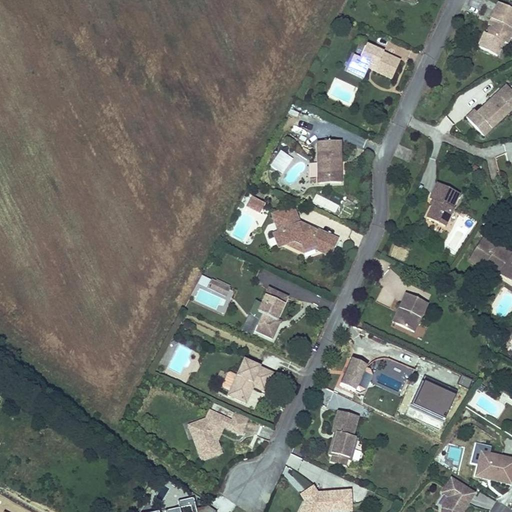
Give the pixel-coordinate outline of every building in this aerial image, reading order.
[(495,26),(492,33),(489,40),(485,38),(477,53),(497,61),(504,47),(507,49),(511,38),(511,33),(511,29),(511,15),(498,9),(491,25),(495,26)] [(360,46),(354,60),(361,63),(367,49),(360,46)] [(361,63),(354,60),(349,71),(366,79),(371,68),(377,71),(375,74),(393,82),(401,63),(367,49),(361,63)] [(366,79),(349,71),(347,75),(365,83),(366,79)] [(465,124),(475,136),(483,128),(490,136),(511,115),(511,100),(505,94),(476,121),(473,117),(465,124)] [(483,128),(475,136),(482,143),(490,136),(483,128)] [(317,186),(343,185),(342,146),(316,146),(317,186)] [(294,163),(281,153),(270,168),(283,177),(294,163)] [(428,220),(446,229),(459,199),(437,189),(430,202),(435,204),(428,220)] [(265,207),(251,200),(247,209),(260,216),(265,207)] [(304,248),(305,254),(308,254),(317,251),(332,258),(338,242),(316,232),(311,232),(302,228),(297,215),(290,212),(275,217),(281,235),(276,238),(280,250),(289,247),(295,245),(304,248)] [(489,258),(494,249),(483,243),(477,253),(489,258)] [(289,247),(305,254),(304,248),(295,245),(289,247)] [(511,261),(510,260),(494,249),(489,258),(477,253),(468,267),(481,276),(484,273),(508,287),(511,282),(511,261)] [(226,296),(229,287),(212,282),(209,291),(226,296)] [(263,322),(258,334),(276,341),(282,330),(278,327),(280,322),(289,302),(272,293),(260,321),(263,322)] [(399,311),(402,312),(395,327),(414,335),(426,308),(405,297),(399,311)] [(251,330),(258,334),(263,322),(260,321),(256,320),(251,330)] [(402,392),(410,369),(378,358),(370,381),(402,392)] [(248,407),(253,397),(249,394),(251,388),(256,391),(266,395),(274,378),(246,365),(230,400),(248,407)] [(342,390),(357,397),(368,371),(353,365),(342,390)] [(405,412),(439,428),(454,397),(419,381),(405,412)] [(324,452),(325,452),(342,457),(346,458),(351,436),(347,435),(354,415),(333,408),(327,430),(330,431),(324,452)] [(251,421),(239,417),(235,426),(216,416),(212,424),(198,429),(194,439),(204,465),(224,458),(220,446),(217,441),(222,430),(227,431),(243,438),(251,421)] [(217,441),(220,446),(227,431),(222,430),(217,441)] [(342,457),(325,452),(324,458),(341,463),(342,457)] [(511,459),(481,453),(474,479),(511,487),(511,459)] [(299,487),(297,480),(299,480),(297,471),(287,474),(292,489),(299,487)] [(465,511),(476,496),(451,479),(440,495),(448,500),(442,510),(441,511),(465,511)] [(300,496),(314,488),(310,481),(297,489),(300,496)] [(346,489),(314,488),(300,496),(291,511),(313,511),(315,508),(346,508),(346,489)]
